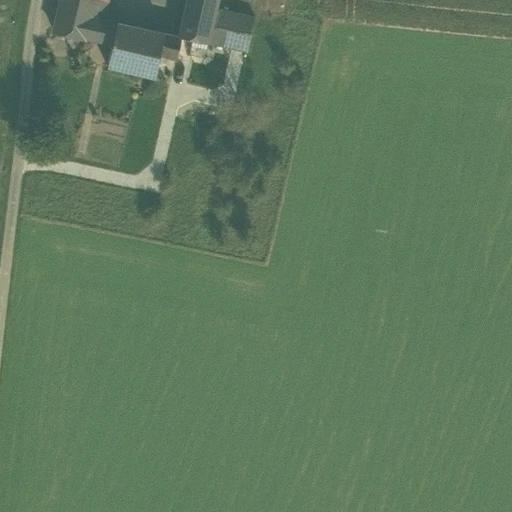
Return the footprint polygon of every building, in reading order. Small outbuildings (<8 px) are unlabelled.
[(60,0),(53,33),(111,46),(117,23),(103,20),(107,4),(92,0),(60,0)] [(217,0),(186,0),(178,37),(180,37),(208,43),(216,8),(217,0)] [(254,17),(216,8),(208,43),(246,52),(254,17)] [(163,33),(117,23),(111,46),(107,67),(153,77),(158,55),(163,33)] [(175,59),(180,37),(178,37),(163,33),(158,55),(175,59)] [(78,250),(79,230),(60,229),(59,249),(78,250)]
